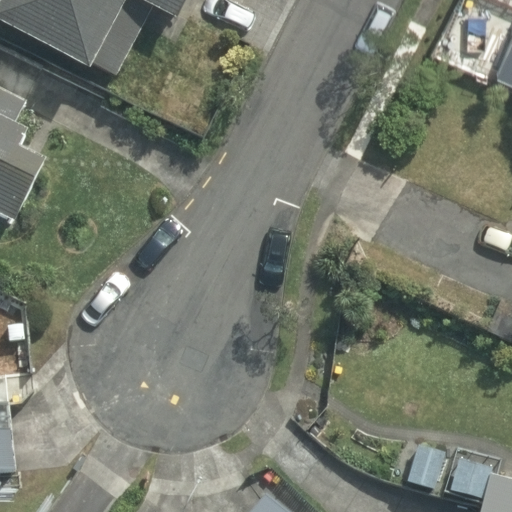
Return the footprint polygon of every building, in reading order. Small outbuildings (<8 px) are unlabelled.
[(0,0),(0,41),(69,82),(76,69),(100,83),(143,11),(162,22),(175,0),(0,0)] [(511,0),(508,0),(481,67),(511,80),(511,0)] [(0,149),(20,108),(0,98),(0,242),(2,244),(37,171),(0,152),(0,149)] [(511,511),(511,417),(494,413),(467,511),(511,511)] [(301,511),(254,474),(223,511),(301,511)]
